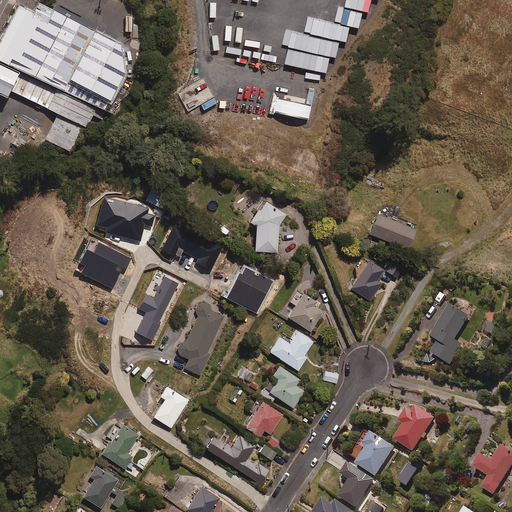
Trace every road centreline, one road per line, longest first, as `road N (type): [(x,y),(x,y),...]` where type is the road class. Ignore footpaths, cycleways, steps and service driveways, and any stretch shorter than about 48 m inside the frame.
road 1 (residential): [(274,508),(150,424),(128,399),(114,344),(144,256)]
road 2 (track): [(511,207),(440,260),(365,367)]
road 3 (residential): [(365,367),(274,508)]
